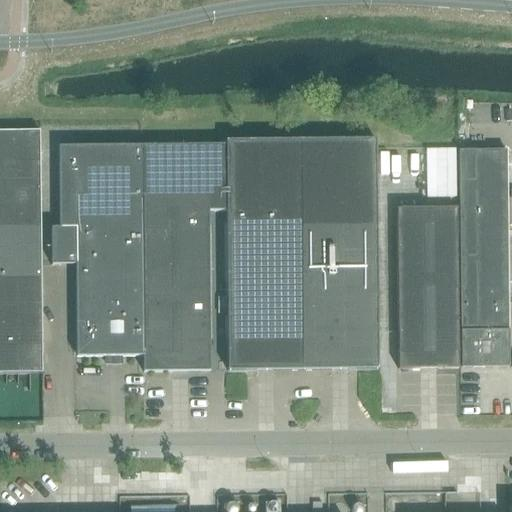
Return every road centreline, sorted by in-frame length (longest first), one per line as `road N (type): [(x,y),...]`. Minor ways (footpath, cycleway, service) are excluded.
road 1 (primary): [(0,42),(343,0),(511,9)]
road 2 (unclassified): [(511,442),(0,448)]
